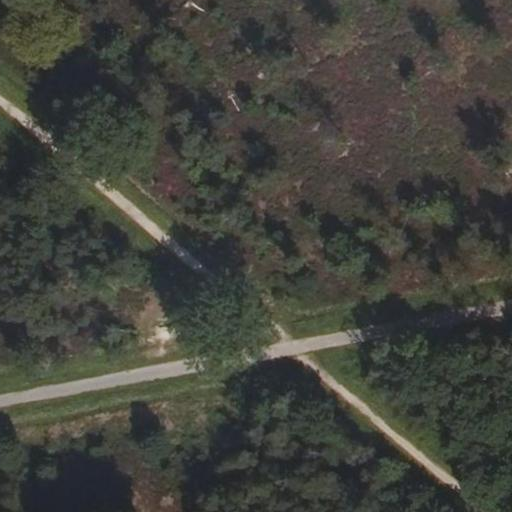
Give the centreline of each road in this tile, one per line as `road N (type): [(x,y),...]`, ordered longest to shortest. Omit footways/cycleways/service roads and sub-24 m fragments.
road 1 (track): [(0,100),(484,511)]
road 2 (track): [(0,400),(511,308)]
